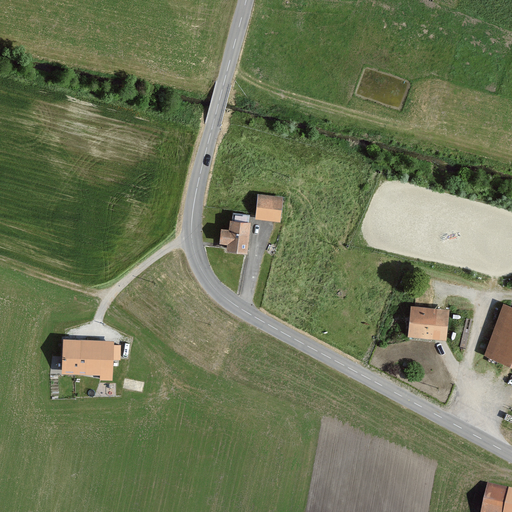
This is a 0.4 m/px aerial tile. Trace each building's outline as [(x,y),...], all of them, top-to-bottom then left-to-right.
[(281,198),(256,196),(253,221),(292,224),(294,207),(281,206),(281,198)] [(232,221),(228,220),(227,229),(220,229),(218,245),(227,246),(226,253),(246,255),(249,223),(246,223),(247,217),(233,215),(232,221)] [(511,305),(504,302),(484,355),(510,365),(506,377),(511,378),(511,305)] [(443,341),(445,311),(410,309),(408,339),(443,341)] [(112,346),(112,340),(62,338),(60,375),(100,377),(99,381),(111,382),(112,361),(120,361),(121,347),(112,346)] [(511,511),(511,491),(485,486),(479,511),(511,511)]
